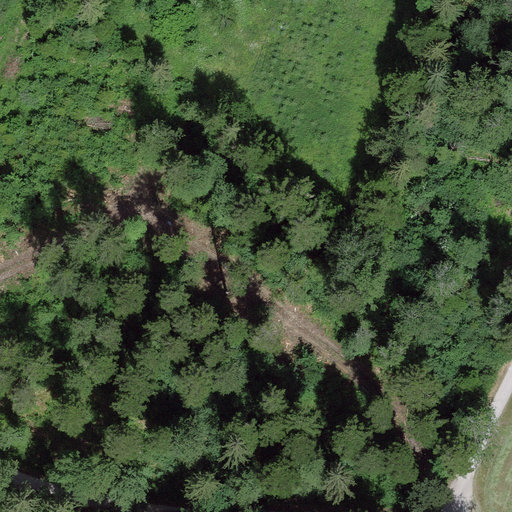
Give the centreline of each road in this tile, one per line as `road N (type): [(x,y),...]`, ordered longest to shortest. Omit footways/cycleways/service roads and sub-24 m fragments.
road 1 (track): [(403,511),(460,509),(460,470),(511,368)]
road 2 (track): [(0,466),(204,511)]
